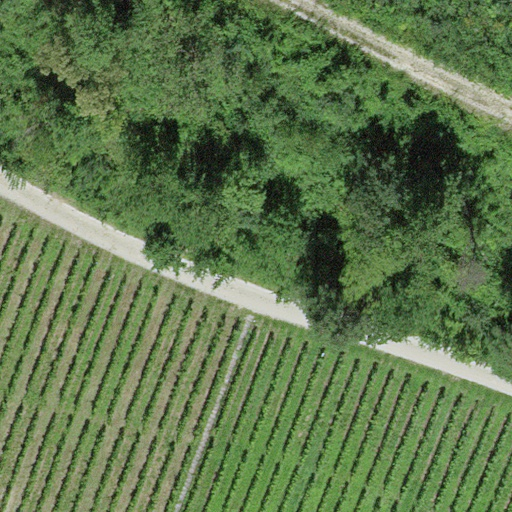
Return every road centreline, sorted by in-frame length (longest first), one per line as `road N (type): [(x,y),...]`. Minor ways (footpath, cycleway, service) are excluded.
road 1 (track): [(511,399),(193,293),(83,246),(0,180)]
road 2 (track): [(511,118),(292,0)]
